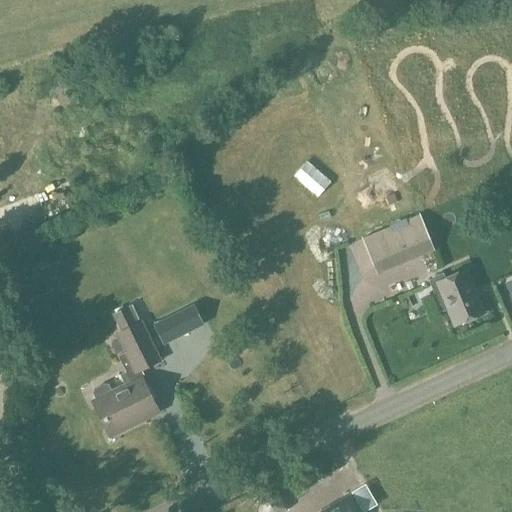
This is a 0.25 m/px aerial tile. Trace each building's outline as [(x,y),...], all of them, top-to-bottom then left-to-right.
[(37,77),(49,112),(61,108),(49,73),(37,77)] [(431,245),(422,223),(419,215),(363,239),(375,269),(378,274),(433,250),(431,245)] [(466,270),(444,280),(442,275),(433,279),(430,283),(437,299),(436,301),(439,309),(443,310),(447,309),(454,326),(484,314),(466,270)] [(420,290),(408,292),(411,309),(423,306),(420,290)] [(194,307),(167,320),(176,338),(203,325),(194,307)] [(131,383),(113,392),(109,385),(105,384),(95,389),(93,394),(97,400),(95,401),(112,435),(132,425),(132,424),(156,412),(156,413),(157,413),(136,370),(157,360),(159,363),(160,363),(140,324),(118,335),(127,353),(118,357),(131,383)] [(323,511),(359,511),(351,496),(323,511)]
